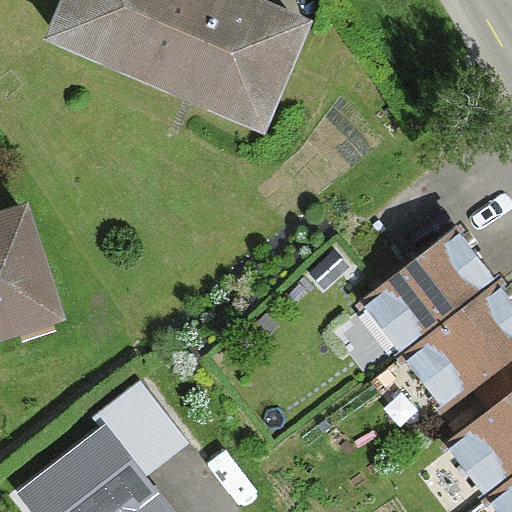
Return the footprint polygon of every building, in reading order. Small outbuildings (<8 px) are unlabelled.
[(277,0),(71,0),(53,45),(262,129),(309,13),(277,0)] [(0,191),(0,324),(64,304),(25,183),(0,191)] [(511,349),(511,283),(456,215),(354,298),(442,406),(511,349)] [(511,511),(511,382),(440,441),(498,511),(511,511)] [(178,511),(110,419),(18,485),(37,511),(178,511)]
